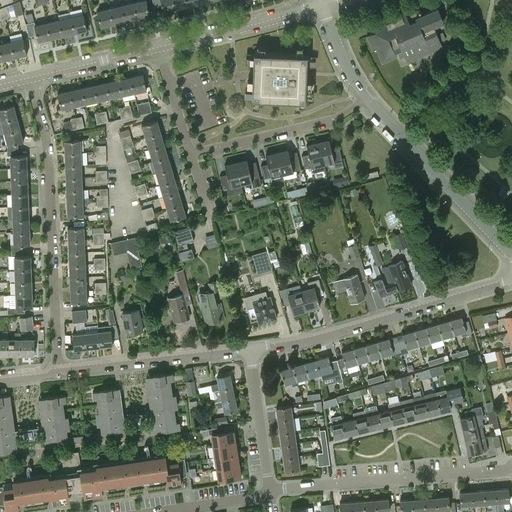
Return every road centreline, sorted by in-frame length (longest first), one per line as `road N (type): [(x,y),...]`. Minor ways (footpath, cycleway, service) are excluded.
road 1 (residential): [(57,371),(46,144),(29,77)]
road 2 (residential): [(249,350),(511,281)]
road 3 (residential): [(270,494),(511,468)]
road 4 (residential): [(511,254),(365,97)]
road 5 (residential): [(57,371),(249,350)]
road 6 (residential): [(189,154),(334,118),(365,97)]
road 7 (residential): [(320,5),(157,47)]
road 8 (residential): [(270,494),(249,350)]
road 9 (residential): [(157,47),(29,77)]
